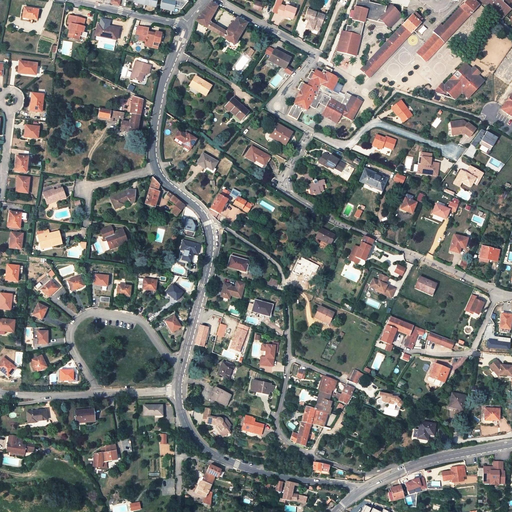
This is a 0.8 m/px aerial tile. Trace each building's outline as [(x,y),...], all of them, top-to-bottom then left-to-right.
[(175,0),(161,0),(160,9),(173,12),(175,7),(181,9),(188,0),(186,0),(175,0)] [(260,11),(263,3),(255,0),(254,2),(253,5),(252,7),(260,11)] [(386,7),(360,0),(356,0),(354,11),(350,10),(349,18),(352,19),(350,26),(347,25),(345,32),(342,31),(337,52),(355,56),(365,19),(385,24),(389,28),(400,16),(389,5),(386,9),(386,7)] [(467,0),(445,24),(454,31),(478,5),(472,0),(467,0)] [(511,0),(480,0),(482,2),(483,0),(488,0),(487,1),(500,19),(509,11),(505,8),(511,2),(511,3),(511,0)] [(483,0),(482,2),(500,19),(487,1),(488,0),(483,0)] [(237,18),(228,33),(211,23),(209,20),(208,19),(213,9),(215,11),(217,6),(211,2),(195,21),(206,28),(234,45),(247,23),(237,18)] [(286,6),(280,4),(277,13),(283,15),(283,14),(287,15),(292,17),(296,8),(286,4),(286,6)] [(38,10),(24,8),(22,19),(29,21),(29,19),(36,20),(38,10)] [(324,15),(308,8),(304,18),(308,19),(305,27),(309,28),(310,27),(312,28),(312,29),(318,31),(324,15)] [(413,16),(411,15),(380,48),(389,57),(420,23),(419,22),(422,19),(415,13),(413,16)] [(85,19),(70,16),(68,24),(70,24),(71,25),(70,29),(68,37),(75,39),(75,35),(80,37),(81,32),(83,33),(85,27),(83,27),(85,19)] [(443,27),(440,24),(433,32),(435,33),(416,53),(425,62),(447,39),(438,31),(443,27)] [(454,31),(445,24),(443,27),(438,31),(447,39),(454,31)] [(97,26),(95,35),(116,40),(119,29),(105,26),(105,28),(97,26)] [(135,40),(145,42),(145,44),(153,46),(154,43),(159,44),(161,33),(156,32),(155,34),(148,33),(149,29),(138,26),(135,40)] [(251,57),(255,50),(249,47),(245,54),(251,57)] [(389,57),(380,48),(371,58),(380,66),(389,57)] [(290,58),(274,49),(268,61),(284,69),(286,66),(290,58)] [(360,70),(369,78),(380,66),(371,58),(360,70)] [(37,64),(20,61),(18,72),(27,73),(27,74),(35,75),(37,64)] [(151,66),(136,62),(131,78),(141,82),(143,75),(144,72),(146,73),(148,74),(151,66)] [(449,80),(445,84),(448,87),(439,95),(443,99),(445,97),(448,94),(454,100),(461,93),(467,99),(484,81),(477,75),(480,73),(474,67),(471,69),(465,64),(453,76),(454,77),(450,82),(449,80)] [(330,74),(333,70),(325,66),(323,70),(330,74)] [(195,76),(189,86),(193,88),(194,87),(200,91),(199,92),(205,96),(212,86),(195,76)] [(337,82),(332,91),(343,97),(344,95),(339,92),(343,86),(337,82)] [(448,87),(445,84),(443,86),(441,83),(433,92),(436,94),(439,95),(448,87)] [(511,92),(500,110),(511,117),(511,92)] [(44,95),(32,93),(31,102),(32,102),(31,111),(41,112),(44,95)] [(323,95),(319,103),(325,107),(330,98),(323,95)] [(133,96),(130,114),(132,114),(140,116),(143,100),(133,96)] [(232,98),(224,107),(240,121),(248,112),(232,98)] [(401,100),(391,108),(396,115),(397,115),(399,114),(404,121),(412,115),(401,100)] [(303,109),(294,104),(288,115),(297,120),(303,109)] [(99,109),(98,117),(109,119),(109,118),(113,118),(114,116),(123,118),(123,113),(99,109)] [(337,124),(338,122),(322,113),(321,115),(337,124)] [(119,130),(137,133),(140,116),(132,114),(130,122),(120,121),(119,130)] [(462,121),(449,122),(450,129),(453,132),(454,135),(459,135),(459,132),(461,132),(468,138),(475,129),(467,123),(466,124),(462,121)] [(292,132),(277,124),(271,135),(280,140),(278,142),(284,145),(292,132)] [(39,127),(25,125),(24,137),(29,138),(29,137),(37,138),(39,127)] [(180,130),(175,137),(183,143),(183,144),(185,145),(183,149),(188,152),(196,139),(186,133),(185,134),(180,130)] [(482,145),(480,149),(489,154),(498,137),(487,131),(480,144),(482,145)] [(385,138),(376,135),(373,144),(382,148),(382,145),(392,150),(396,141),(385,136),(385,138)] [(269,156),(252,146),(246,157),(254,162),(255,160),(264,166),(266,163),(269,156)] [(203,153),(197,164),(205,169),(206,167),(212,171),(213,169),(217,162),(203,153)] [(329,157),(323,153),(319,160),(325,163),(324,164),(328,166),(333,169),(331,172),(347,181),(354,168),(346,164),(345,165),(337,161),(338,160),(330,155),(329,157)] [(430,154),(420,153),(420,157),(419,164),(418,164),(417,172),(428,174),(428,171),(437,172),(438,163),(432,162),(431,163),(430,162),(431,158),(429,158),(430,154)] [(28,157),(17,156),(16,165),(15,165),(15,171),(26,172),(28,157)] [(474,184),(478,186),(485,173),(470,165),(467,172),(461,169),(453,184),(460,188),(462,183),(472,188),(474,184)] [(370,172),(365,169),(360,181),(365,183),(363,187),(375,192),(377,189),(381,191),(387,179),(382,177),(381,178),(370,173),(370,172)] [(381,178),(382,177),(383,174),(371,169),(370,172),(370,173),(381,178)] [(310,173),(304,175),(306,182),(310,180),(312,179),(310,173)] [(397,173),(395,178),(404,181),(406,177),(405,177),(405,176),(398,173),(398,174),(397,173)] [(29,178),(18,177),(17,182),(18,182),(16,192),(27,194),(29,178)] [(153,207),(154,207),(159,192),(157,191),(159,185),(153,177),(145,204),(150,206),(149,208),(153,209),(153,207)] [(311,184),(305,186),(306,191),(309,190),(310,192),(313,191),(313,192),(314,192),(314,193),(315,193),(315,194),(320,193),(320,192),(324,190),(322,185),(325,184),(323,179),(317,182),(316,180),(315,180),(314,180),(313,180),(313,181),(313,182),(313,183),(311,184)] [(51,190),(43,193),(47,202),(55,200),(55,201),(65,197),(62,188),(55,191),(52,192),(51,190)] [(508,193),(501,189),(498,197),(503,199),(504,198),(505,199),(508,193)] [(128,190),(110,198),(115,209),(124,205),(124,203),(129,201),(129,203),(135,200),(136,191),(128,190)] [(210,209),(219,214),(231,193),(224,190),(220,196),(218,195),(210,209)] [(164,198),(168,201),(172,196),(168,192),(164,198)] [(419,193),(416,200),(422,203),(425,196),(419,193)] [(407,194),(405,198),(401,208),(406,210),(406,211),(412,214),(416,202),(413,201),(414,197),(413,197),(413,196),(407,194)] [(174,206),(170,214),(176,216),(185,206),(172,196),(168,201),(174,206)] [(252,205),(237,197),(233,204),(247,213),(252,205)] [(435,204),(431,214),(445,219),(449,209),(455,212),(458,205),(450,202),(447,208),(435,204)] [(358,209),(355,216),(360,218),(363,211),(358,209)] [(26,214),(11,212),(9,222),(8,222),(8,227),(19,229),(20,221),(26,222),(27,218),(25,218),(26,214)] [(438,223),(422,216),(418,226),(426,229),(434,233),(438,223)] [(461,225),(464,219),(455,216),(453,221),(461,225)] [(195,232),(197,220),(187,219),(186,231),(195,232)] [(111,227),(100,231),(102,236),(105,235),(106,239),(108,238),(113,249),(119,246),(118,245),(122,243),(122,245),(127,243),(122,229),(113,233),(111,227)] [(334,235),(320,228),(316,238),(329,245),(334,235)] [(45,234),(38,236),(41,247),(52,244),(52,246),(62,244),(58,232),(49,235),(45,236),(45,234)] [(22,234),(11,233),(11,238),(12,238),(10,248),(21,249),(22,234)] [(467,238),(454,234),(449,250),(459,253),(460,247),(464,248),(467,238)] [(355,257),(364,261),(373,240),(364,236),(355,255),(355,257)] [(199,245),(183,241),(180,249),(184,250),(186,250),(185,252),(184,252),(182,259),(191,262),(195,261),(197,254),(199,245)] [(499,250),(482,246),(479,257),(480,257),(489,259),(496,261),(499,250)] [(248,261),(230,256),(227,267),(240,271),(241,269),(246,270),(247,266),(248,261)] [(398,264),(394,273),(403,277),(407,268),(398,264)] [(19,266),(8,265),(7,275),(6,275),(5,280),(17,281),(19,266)] [(392,298),(396,288),(387,284),(389,277),(380,274),(378,280),(373,278),(369,288),(392,298)] [(108,276),(95,275),(94,284),(99,284),(99,285),(107,286),(108,276)] [(436,284),(420,276),(414,287),(422,291),(423,290),(432,293),(436,284)] [(80,277),(68,281),(72,290),(75,288),(75,289),(83,286),(80,277)] [(156,280),(144,279),(142,289),(151,290),(151,289),(155,290),(156,280)] [(50,281),(41,290),(48,296),(51,294),(58,288),(50,281)] [(231,286),(224,283),(221,293),(222,294),(221,297),(228,300),(229,296),(240,300),(245,285),(237,282),(235,289),(232,288),(232,289),(230,288),(231,286)] [(131,286),(118,285),(117,295),(125,296),(126,295),(129,296),(131,286)] [(183,292),(173,285),(167,293),(173,297),(177,300),(183,292)] [(433,294),(432,293),(423,290),(422,291),(414,287),(414,289),(432,297),(433,294)] [(12,295),(1,294),(0,302),(0,308),(10,310),(11,302),(16,303),(16,301),(15,301),(15,296),(12,296),(12,295)] [(470,295),(465,307),(469,309),(468,312),(472,313),(476,315),(482,303),(474,300),(475,298),(470,295)] [(272,305),(254,300),(251,311),(260,314),(261,314),(261,312),(270,314),(272,305)] [(47,308),(38,304),(32,315),(41,319),(42,315),(43,315),(47,308)] [(320,306),(314,318),(319,320),(320,317),(323,318),(323,320),(329,323),(334,313),(320,306)] [(511,315),(502,314),(500,328),(510,329),(511,315)] [(174,316),(166,321),(168,324),(168,325),(172,332),(181,327),(174,316)] [(409,335),(405,345),(409,347),(411,348),(419,329),(390,317),(380,341),(390,345),(396,330),(409,335)] [(14,320),(0,318),(0,330),(5,331),(13,332),(14,320)] [(226,326),(220,324),(217,335),(223,337),(226,329),(226,326)] [(206,335),(206,333),(208,328),(200,325),(195,345),(203,347),(204,343),(206,335)] [(240,353),(248,331),(238,327),(230,349),(240,353)] [(47,332),(37,332),(37,339),(33,339),(33,344),(46,344),(46,340),(47,340),(47,332)] [(453,342),(430,332),(427,340),(451,349),(453,342)] [(273,346),(264,345),(263,351),(266,351),(265,354),(268,355),(267,358),(265,358),(264,366),(272,367),(274,355),(273,354),(273,352),(277,353),(278,344),(273,343),(273,346)] [(41,356),(32,360),(34,364),(32,364),(31,365),(34,371),(35,370),(36,369),(37,371),(45,367),(44,364),(44,363),(41,356)] [(15,367),(3,358),(0,361),(0,369),(0,370),(1,369),(9,375),(15,367)] [(497,360),(489,366),(493,371),(499,372),(499,375),(511,376),(511,367),(511,368),(511,365),(503,364),(503,367),(500,366),(500,365),(497,360)] [(217,375),(228,380),(233,367),(233,366),(227,364),(222,362),(217,375)] [(447,369),(434,363),(427,381),(439,385),(442,382),(447,369)] [(73,370),(60,370),(60,380),(69,380),(69,379),(73,379),(73,370)] [(361,373),(354,370),(349,381),(356,384),(361,373)] [(319,393),(330,395),(331,393),(334,383),(335,380),(324,376),(319,393)] [(271,384),(252,380),(250,391),(269,395),(271,384)] [(346,385),(345,385),(342,393),(350,396),(351,394),(354,388),(346,385)] [(215,387),(210,398),(218,402),(225,406),(231,395),(215,387)] [(392,394),(383,392),(382,397),(377,399),(377,401),(377,402),(378,403),(379,404),(381,404),(382,403),(383,403),(383,402),(388,403),(391,400),(394,401),(397,404),(396,404),(399,407),(404,402),(397,396),(395,396),(392,396),(392,394)] [(452,392),(449,406),(456,407),(456,408),(462,410),(465,396),(452,392)] [(329,409),(331,401),(328,400),(330,395),(319,393),(315,408),(314,409),(318,410),(316,420),(324,423),(327,414),(329,409)] [(349,398),(350,396),(342,393),(341,395),(339,402),(345,405),(346,403),(349,398)] [(162,406),(144,406),(144,415),(154,415),(154,414),(162,414),(162,413),(162,406)] [(304,446),(311,424),(323,427),(324,423),(316,420),(318,410),(314,409),(315,408),(313,407),(313,409),(306,407),(298,434),(296,434),(293,432),(290,440),(298,444),(304,446)] [(204,413),(202,423),(216,425),(217,427),(221,431),(222,430),(225,435),(230,431),(228,429),(229,428),(228,427),(231,426),(226,419),(224,418),(222,419),(221,418),(220,418),(219,418),(218,418),(209,417),(210,408),(206,408),(205,413),(204,413)] [(499,409),(485,408),(485,420),(499,421),(499,409)] [(93,409),(74,411),(75,422),(85,421),(85,422),(94,421),(93,409)] [(45,410),(27,412),(28,423),(36,422),(36,421),(46,420),(45,410)] [(246,416),(242,429),(261,434),(263,425),(254,423),(252,422),(253,418),(246,416)] [(418,430),(414,429),(413,437),(427,440),(428,436),(428,434),(429,435),(430,432),(434,433),(435,424),(419,421),(418,430)] [(222,437),(225,435),(222,430),(221,431),(217,427),(216,428),(222,437)] [(16,436),(9,435),(6,451),(24,454),(24,450),(33,451),(34,443),(25,442),(25,445),(15,444),(16,436)] [(122,442),(124,452),(132,450),(129,440),(122,442)] [(105,446),(106,450),(106,452),(101,452),(94,454),(92,466),(107,468),(105,462),(115,460),(115,455),(117,455),(114,444),(105,446)] [(376,446),(370,454),(376,458),(384,449),(380,448),(378,447),(376,446)] [(321,472),(327,473),(329,466),(322,464),(313,462),(312,470),(321,471),(321,472)] [(220,470),(210,465),(206,472),(201,481),(210,485),(215,476),(217,477),(220,470)] [(464,466),(451,468),(451,471),(441,472),(443,480),(452,479),(452,478),(462,476),(465,476),(464,466)] [(490,480),(490,467),(482,467),(482,468),(478,468),(478,476),(482,476),(482,480),(490,480)] [(210,485),(201,481),(196,492),(205,496),(211,499),(212,492),(207,490),(209,487),(210,485)] [(291,495),(290,495),(292,485),(293,483),(286,481),(281,499),(280,499),(279,501),(284,502),(285,500),(305,502),(306,497),(297,494),(291,494),(291,495)] [(388,493),(390,501),(404,497),(402,490),(399,481),(394,483),(395,487),(389,488),(390,492),(388,493)] [(211,499),(205,496),(203,502),(211,505),(211,499)] [(324,503),(317,500),(315,504),(322,508),(324,503)]
